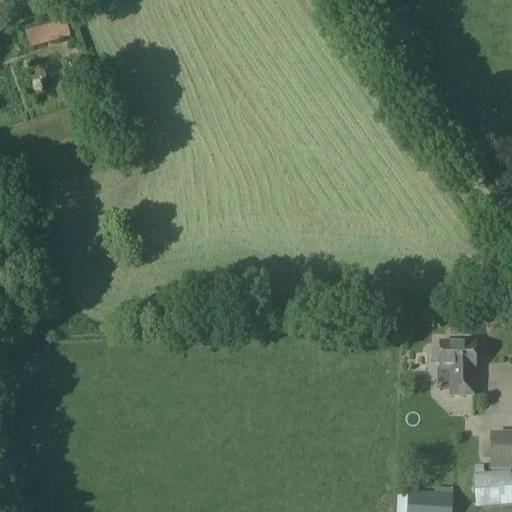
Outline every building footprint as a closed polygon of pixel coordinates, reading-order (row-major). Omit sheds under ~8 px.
[(62,14),(22,26),(29,51),(69,39),(62,14)] [(439,351),(430,351),(430,365),(440,366),(440,369),(438,369),(438,370),(438,372),(447,372),(448,392),(448,399),(475,399),(475,370),(474,345),(439,345),(439,351)] [(509,438),(491,438),(491,471),(508,471),(509,438)] [(510,471),(483,474),(473,475),(476,509),(511,505),(511,494),(511,485),(510,471)] [(451,511),(452,495),(408,492),(406,511),(451,511)]
